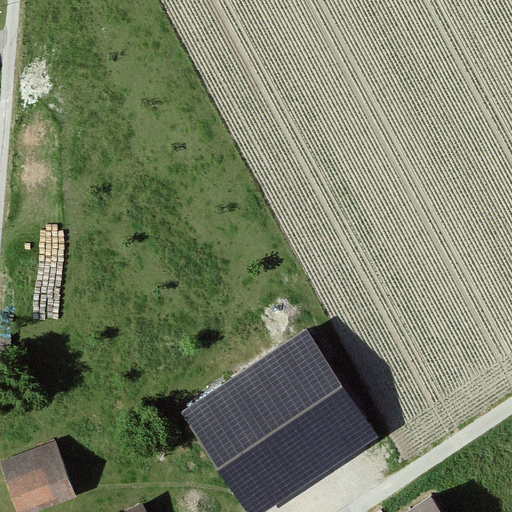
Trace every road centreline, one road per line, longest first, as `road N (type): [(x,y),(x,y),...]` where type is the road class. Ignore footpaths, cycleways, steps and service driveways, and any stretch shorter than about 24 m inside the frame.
road 1 (track): [(511,401),(350,511)]
road 2 (residential): [(12,0),(0,134)]
